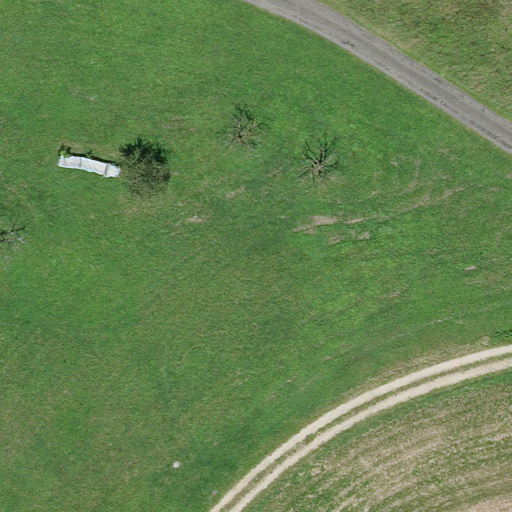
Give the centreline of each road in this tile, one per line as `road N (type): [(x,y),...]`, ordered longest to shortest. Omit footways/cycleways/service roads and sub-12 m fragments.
road 1 (track): [(511,359),(404,388),(304,443),(228,511)]
road 2 (track): [(511,142),(314,15),(266,0)]
